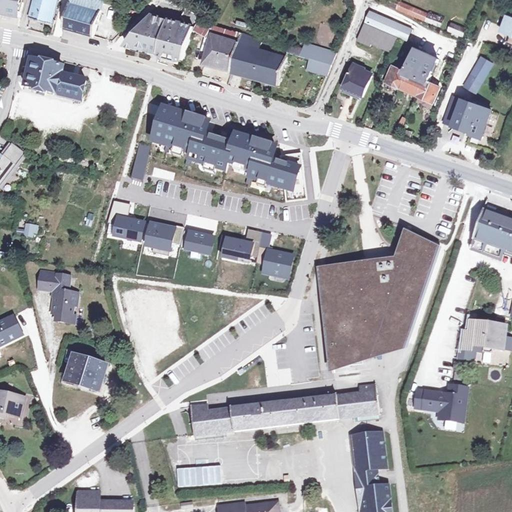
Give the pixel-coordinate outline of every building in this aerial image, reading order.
[(22,0),(0,0),(0,13),(20,17),(22,0)] [(61,1),(61,0),(33,0),(29,18),(40,22),(51,25),(58,0),(61,1)] [(92,0),(72,0),(64,28),(79,32),(94,37),(105,3),(92,0)] [(398,0),(391,0),(389,4),(440,27),(444,20),(398,0)] [(153,18),(129,44),(130,47),(185,61),(198,17),(182,8),(179,18),(183,21),(185,24),(185,26),(153,18)] [(414,29),(371,11),(366,23),(401,38),(409,41),(414,29)] [(212,39),(216,26),(200,19),(195,31),(206,36),(212,39)] [(394,55),(401,39),(401,38),(366,23),(365,24),(358,41),(373,48),(374,46),(394,55)] [(452,23),(449,31),(463,37),(466,30),(452,23)] [(232,71),(242,34),(216,26),(212,39),(208,52),(205,64),(218,68),(232,71)] [(232,71),(231,73),(281,85),(289,58),(280,56),(282,50),(274,48),(272,54),(260,50),(262,40),(242,34),(232,71)] [(208,52),(212,39),(206,36),(202,50),(208,52)] [(332,66),(336,53),(307,45),(305,51),(303,58),(310,60),(315,61),(332,66)] [(292,47),(290,55),(303,58),(305,51),(292,47)] [(419,50),(408,74),(394,68),(387,83),(402,90),(403,93),(416,99),(418,97),(426,101),(424,106),(432,109),(441,88),(430,83),(440,60),(419,50)] [(492,65),(480,58),(464,86),(476,93),(492,65)] [(328,76),(332,66),(315,61),(310,60),(308,70),(328,76)] [(65,69),(33,61),(26,88),(38,91),(38,93),(47,95),(47,93),(83,102),(88,84),(63,77),(65,69)] [(354,64),(344,89),(363,97),(373,76),(364,72),(365,69),(354,64)] [(363,97),(344,89),(342,92),(351,96),(352,96),(362,101),(363,97)] [(492,111),(453,98),(444,123),(455,127),(472,133),(471,136),(482,140),(492,111)] [(156,115),(158,108),(146,104),(143,111),(156,115)] [(206,135),(210,122),(165,108),(154,143),(192,154),(190,161),(226,172),(229,164),(253,171),(251,180),(285,190),(287,203),(308,200),(302,155),(281,157),(282,163),(273,160),(277,147),(256,141),(237,135),(235,144),(206,135)] [(0,188),(23,160),(26,155),(13,145),(4,156),(1,160),(0,160),(0,188)] [(151,148),(140,145),(132,180),(143,183),(151,148)] [(123,205),(115,203),(109,222),(118,223),(115,237),(141,242),(145,224),(129,220),(120,219),(123,205)] [(131,206),(123,205),(120,219),(129,220),(130,213),(131,206)] [(495,215),(483,211),(473,238),(483,242),(482,245),(485,245),(482,255),(502,262),(505,252),(506,252),(507,250),(511,251),(511,218),(496,213),(495,215)] [(27,225),(26,235),(32,236),(37,237),(39,227),(27,225)] [(175,230),(152,225),(147,246),(171,252),(173,244),(181,246),(184,232),(185,229),(176,227),(175,230)] [(211,255),(215,238),(184,232),(181,246),(181,249),(211,255)] [(263,234),(260,248),(269,250),(272,236),(263,234)] [(438,250),(407,240),(390,289),(366,281),(364,267),(325,272),(327,286),(321,286),(331,370),(349,368),(348,362),(375,359),(373,344),(400,341),(406,343),(438,250)] [(269,250),(260,248),(257,264),(266,266),(265,274),(289,279),(294,257),(279,254),(279,252),(269,250)] [(41,289),(54,290),(60,291),(59,294),(55,298),(53,313),(57,314),(56,322),(71,323),(72,316),(74,316),(75,306),(78,306),(79,293),(66,291),(67,284),(70,285),(71,276),(59,275),(59,273),(42,271),(41,289)] [(485,349),(508,351),(511,351),(511,340),(505,339),(506,328),(493,326),(493,323),(473,320),(471,334),(466,334),(464,351),(461,351),(460,360),(473,361),(474,352),(484,353),(485,349)] [(109,366),(76,358),(70,381),(66,380),(65,384),(67,388),(83,392),(85,387),(103,392),(105,384),(107,384),(109,377),(107,376),(109,366)] [(379,415),(375,385),(358,387),(359,393),(208,412),(207,406),(191,408),(195,435),(195,438),(352,418),(353,423),(366,421),(379,420),(378,415),(379,415)] [(449,398),(425,395),(423,411),(440,413),(439,421),(462,424),(466,391),(450,389),(449,398)] [(0,411),(8,413),(17,415),(22,396),(0,391),(0,411)] [(425,395),(417,394),(415,410),(423,411),(425,395)] [(22,396),(17,415),(21,416),(25,397),(22,396)] [(386,469),(384,454),(381,434),(369,436),(351,439),(355,472),(360,481),(376,479),(375,470),(379,470),(386,469)] [(137,511),(125,445),(35,507),(37,511),(137,511)] [(376,479),(360,481),(364,490),(360,509),(360,511),(391,511),(388,487),(378,489),(376,479)]
